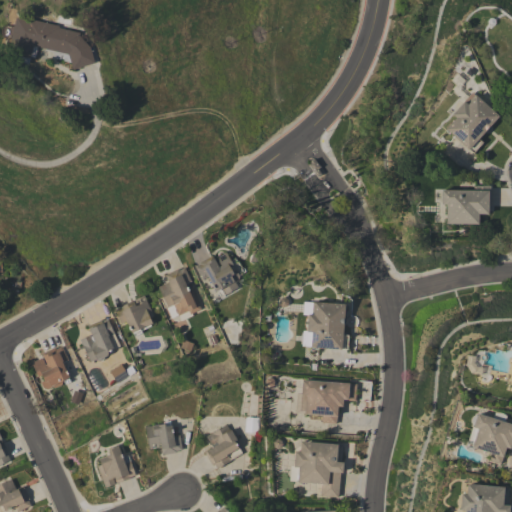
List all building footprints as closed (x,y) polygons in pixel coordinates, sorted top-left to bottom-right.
[(55,24),(57,14),(71,17),(68,29),(79,32),(78,35),(89,47),(94,62),(72,69),(70,61),(50,57),(52,51),(44,50),(44,48),(36,46),(34,57),(29,56),(28,63),(5,58),(15,17),(26,19),(26,18),(55,24)] [(498,115),(477,138),(482,142),(472,152),(468,148),(467,149),(445,128),(455,117),(451,114),(463,100),(465,103),(474,93),(498,115)] [(441,189),(473,190),(473,185),(490,185),(489,207),(487,207),(487,213),(477,213),(477,223),(445,223),(446,204),(440,204),(441,189)] [(199,262),(212,255),(213,258),(218,256),(220,260),(225,258),(222,253),(225,251),(229,260),(234,257),(236,262),(238,261),(241,268),(240,268),(241,270),(242,273),(238,275),(239,278),(234,281),(237,287),(220,297),(216,290),(215,291),(207,276),(201,279),(194,267),(200,264),(199,262)] [(164,274),(178,268),(178,270),(184,267),(190,280),(185,283),(189,291),(191,290),(200,308),(189,313),(188,310),(177,315),(176,313),(174,309),(174,308),(172,304),(167,307),(157,286),(168,281),(168,280),(167,280),(164,274)] [(143,295),(155,320),(139,327),(141,332),(134,336),(126,320),(120,323),(114,309),(143,295)] [(344,304),(341,335),(347,335),(346,349),(310,346),(311,332),(306,331),(307,313),(310,314),(311,301),(344,304)] [(79,339),(90,334),(92,339),(93,339),(88,327),(90,327),(89,324),(97,320),(100,320),(101,321),(106,318),(113,333),(107,336),(112,348),(106,351),(107,353),(106,355),(104,356),(103,359),(99,360),(96,358),(89,361),(79,339)] [(41,353),(55,347),(55,348),(61,345),(67,360),(62,362),(68,377),(69,381),(64,384),(63,380),(60,384),(54,387),(50,386),(50,387),(46,389),(42,387),(40,382),(44,380),(41,374),(37,376),(31,362),(41,357),(44,364),(46,363),(41,353)] [(356,384),(354,400),(342,399),(341,406),(337,406),(335,424),(321,423),(322,414),(295,412),(297,393),(300,393),(301,379),(356,384)] [(476,413),(493,418),(495,412),(504,414),(502,421),(511,423),(511,442),(509,448),(505,446),(500,464),(485,459),(488,452),(471,446),(477,428),(472,426),(476,413)] [(144,426),(163,423),(162,422),(169,421),(170,425),(172,436),(179,435),(181,449),(175,450),(175,452),(161,454),(159,442),(157,442),(158,447),(155,447),(154,442),(150,443),(151,448),(148,449),(144,426)] [(205,436),(225,424),(229,429),(230,429),(231,430),(233,429),(236,434),(234,436),(236,439),(235,442),(241,452),(229,460),(216,468),(213,463),(211,464),(204,452),(212,447),(205,436)] [(0,436),(1,438),(0,438),(0,440),(1,440),(8,453),(6,454),(9,460),(0,464),(0,436)] [(341,444),(340,462),(343,462),(342,472),(339,472),(337,497),(319,495),(320,483),(288,481),(289,465),(292,465),(293,451),(299,451),(299,441),(341,444)] [(96,465),(100,464),(98,458),(110,454),(107,447),(117,444),(121,456),(127,454),(134,474),(129,477),(129,478),(116,482),(113,477),(112,477),(114,483),(104,487),(96,465)] [(22,485),(29,499),(27,500),(29,505),(16,511),(13,505),(4,510),(1,505),(0,505),(0,483),(10,478),(11,481),(7,483),(9,486),(13,485),(15,489),(22,485)] [(466,483),(508,487),(506,505),(509,505),(508,511),(463,511),(464,510),(459,509),(460,493),(465,493),(466,483)]
